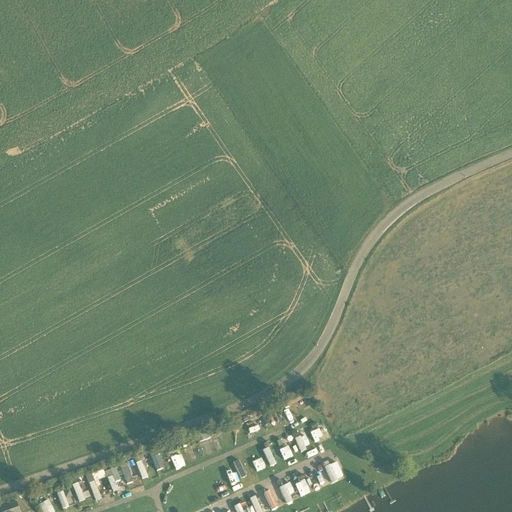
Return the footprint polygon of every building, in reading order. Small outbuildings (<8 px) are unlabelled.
[(320,430),(310,433),(313,442),(323,439),(320,430)] [(300,454),(306,451),(304,446),(309,444),(305,432),(293,436),(300,454)] [(210,439),(207,433),(200,435),(199,433),(197,434),(200,443),(210,439)] [(284,460),(289,458),(287,454),(292,452),(288,442),(277,446),(284,460)] [(203,456),(212,453),(209,443),(200,446),(203,456)] [(269,466),(278,462),(274,453),(265,457),(269,466)] [(147,478),(144,468),(147,467),(143,456),(128,460),(131,468),(137,466),(141,480),(147,478)] [(260,467),(265,465),(262,459),(253,463),(258,475),(263,473),(260,467)] [(325,467),(330,484),(337,482),(336,479),(342,477),(338,463),(325,467)] [(120,468),(127,485),(133,482),(126,465),(120,468)] [(95,502),(102,500),(96,482),(105,478),(103,470),(86,477),(95,502)] [(113,476),(107,478),(112,494),(117,492),(113,476)] [(305,480),(294,485),(300,498),(311,493),(305,480)] [(78,483),(72,485),(78,503),(90,499),(88,491),(82,494),(78,483)] [(279,488),(286,505),(292,502),(289,495),(293,493),(289,483),(279,488)] [(62,510),(68,508),(63,492),(57,494),(62,510)] [(272,492),(265,493),(270,511),(277,510),(272,492)] [(255,497),(249,499),(254,511),(266,511),(267,511),(263,502),(258,504),(255,497)] [(0,509),(1,511),(18,511),(16,503),(0,508),(0,509)]
